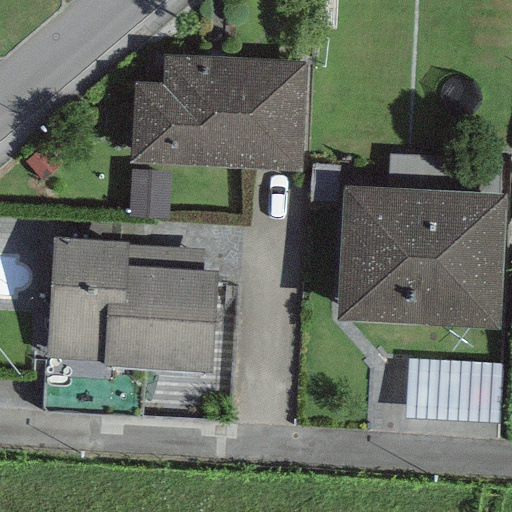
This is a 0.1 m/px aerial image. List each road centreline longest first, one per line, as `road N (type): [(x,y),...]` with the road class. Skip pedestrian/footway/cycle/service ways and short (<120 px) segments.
road 1 (residential): [(0,431),(511,463)]
road 2 (unknown): [(240,446),(265,261)]
road 3 (residential): [(0,109),(131,0)]
